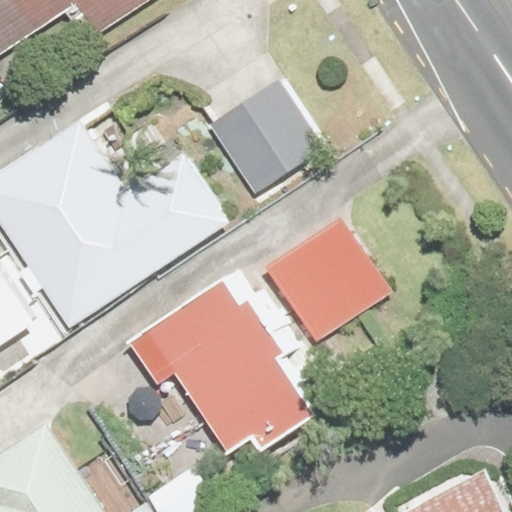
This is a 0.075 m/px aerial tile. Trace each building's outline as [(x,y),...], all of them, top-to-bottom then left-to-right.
[(164,0),(0,0),(0,63),(83,11),(102,40),(164,0)] [(334,148),(293,85),(222,131),(263,194),(334,148)] [(0,182),(0,203),(41,266),(27,276),(46,304),(60,295),(82,328),(241,224),(195,154),(136,192),(91,123),(0,182)] [(406,295),(362,222),(281,270),(325,343),(406,295)] [(0,354),(44,327),(0,256),(0,354)] [(145,346),(168,382),(185,371),(237,455),(258,442),(267,456),(334,415),(251,281),(145,346)] [(0,511),(108,511),(57,429),(0,464),(0,511)] [(511,511),(511,504),(496,475),(426,511),(511,511)]
